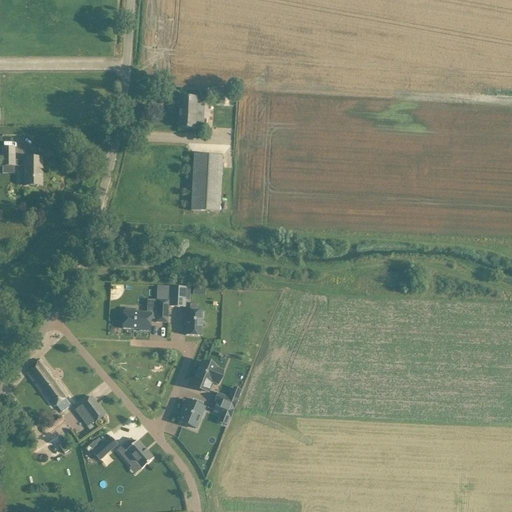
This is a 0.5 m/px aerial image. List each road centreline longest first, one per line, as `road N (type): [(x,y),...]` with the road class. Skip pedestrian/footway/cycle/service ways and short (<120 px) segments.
road 1 (unclassified): [(84,247),(120,114),(129,0)]
road 2 (unclassified): [(153,433),(50,317)]
road 3 (residential): [(153,433),(186,354),(176,345),(133,343)]
